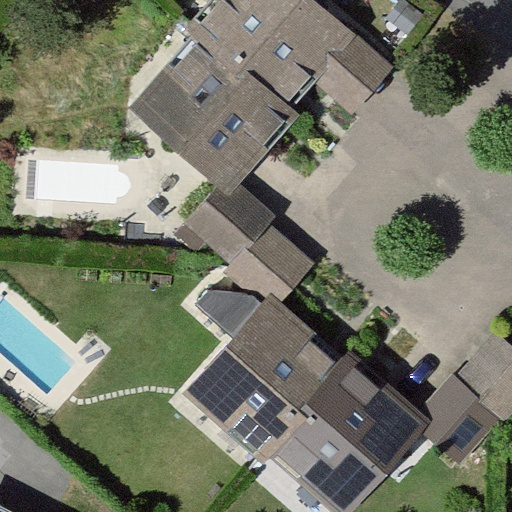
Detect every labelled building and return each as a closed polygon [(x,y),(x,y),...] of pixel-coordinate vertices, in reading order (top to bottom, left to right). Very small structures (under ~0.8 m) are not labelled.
[(196,0),(184,14),(192,21),(288,103),(351,31),(314,0),(196,0)] [(180,221),(229,263),(268,218),(272,214),(230,178),(292,107),(288,103),(192,21),(125,99),(217,179),(180,221)] [(224,269),(260,299),(183,388),(256,451),(261,444),(337,357),(269,299),(309,253),(268,218),(229,263),(224,269)] [(511,347),(493,330),(453,375),(499,415),(502,418),(511,407),(511,347)] [(337,511),(416,420),(461,459),(499,415),(453,375),(449,372),(416,410),(345,348),(337,357),(261,444),(337,511)]
